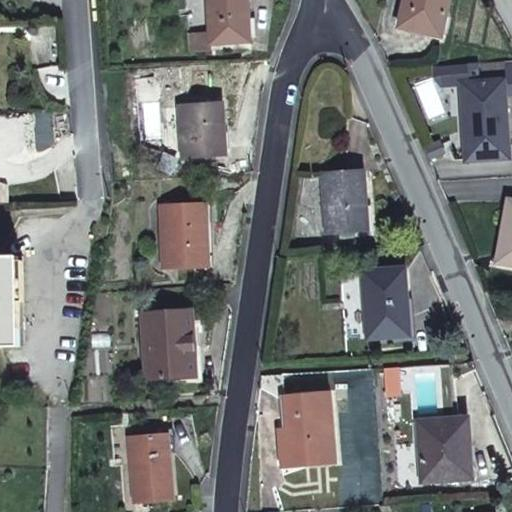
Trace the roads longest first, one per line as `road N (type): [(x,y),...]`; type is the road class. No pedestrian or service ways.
road 1 (residential): [(329,6),(309,25),(279,106),(226,433),(225,511)]
road 2 (residential): [(329,6),(411,165),(511,396)]
road 3 (residential): [(96,194),(80,0)]
